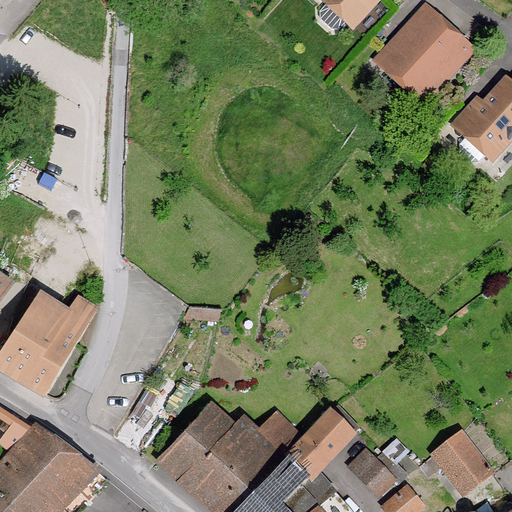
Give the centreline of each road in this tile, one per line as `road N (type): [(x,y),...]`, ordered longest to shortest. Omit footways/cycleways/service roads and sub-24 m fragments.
road 1 (residential): [(80,435),(118,322),(127,0)]
road 2 (residential): [(174,511),(80,435)]
